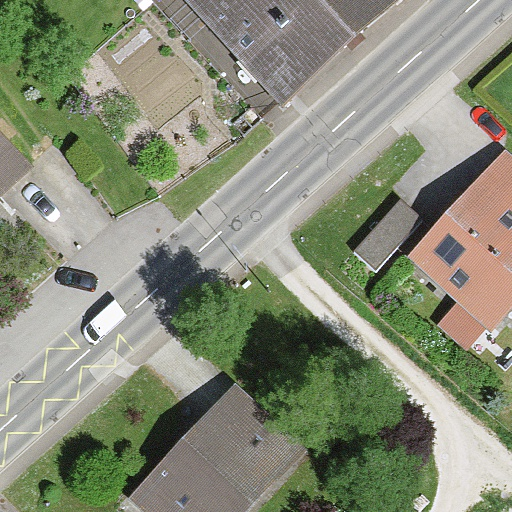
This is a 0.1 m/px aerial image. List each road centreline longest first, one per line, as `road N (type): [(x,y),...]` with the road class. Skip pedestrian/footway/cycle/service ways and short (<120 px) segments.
road 1 (tertiary): [(0,434),(473,0)]
road 2 (track): [(238,216),(511,479)]
